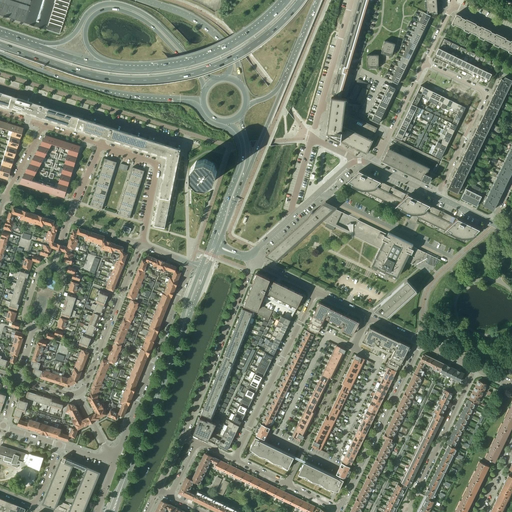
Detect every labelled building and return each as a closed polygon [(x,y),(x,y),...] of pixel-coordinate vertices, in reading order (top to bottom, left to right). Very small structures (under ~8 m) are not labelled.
[(0,0),(0,15),(22,22),(28,0),(0,0)] [(28,0),(22,22),(59,34),(69,0),(28,0)] [(331,93),(345,97),(347,97),(353,75),(348,73),(369,0),(358,0),(339,66),(341,66),(340,69),(338,68),(331,93)] [(425,0),(427,12),(433,12),(434,12),(434,13),(437,13),(436,0),(425,0)] [(424,12),(421,17),(428,21),(431,16),(430,15),(424,12)] [(451,23),(465,30),(470,21),(456,14),(451,23)] [(428,21),(421,17),(419,22),(426,26),(428,21)] [(465,30),(480,37),(484,28),(470,21),(465,30)] [(419,22),(416,27),(424,30),(426,26),(419,22)] [(424,30),(416,27),(414,32),(421,35),(424,30)] [(480,37),(494,43),(498,35),(484,28),(480,37)] [(414,32),(412,37),(419,40),(421,35),(414,32)] [(494,43),(508,50),(511,41),(498,35),(494,43)] [(419,40),(412,37),(409,42),(417,45),(419,40)] [(381,53),(382,53),(392,56),(392,54),(395,44),(384,41),(381,51),(382,51),(381,53)] [(409,42),(407,46),(414,50),(417,45),(409,42)] [(407,46),(406,49),(405,51),(412,55),(414,50),(407,46)] [(438,59),(442,50),(438,48),(434,57),(438,59)] [(446,52),(442,50),(438,59),(442,61),(446,52)] [(405,51),(402,56),(410,60),(412,55),(405,51)] [(450,54),(446,52),(442,61),(446,63),(450,54)] [(454,56),(450,54),(446,63),(450,65),(454,56)] [(378,66),(379,66),(379,55),(367,55),(367,66),(367,68),(378,68),(378,66)] [(410,60),(402,56),(400,61),(407,64),(410,60)] [(458,58),(454,56),(450,65),(454,67),(458,58)] [(463,60),(458,58),(454,67),(458,69),(463,60)] [(467,62),(463,60),(458,69),(462,71),(467,62)] [(400,61),(398,66),(405,69),(407,64),(400,61)] [(471,64),(467,62),(462,71),(466,73),(471,64)] [(475,66),(471,64),(466,73),(470,75),(475,66)] [(405,69),(398,66),(395,71),(402,74),(405,69)] [(479,68),(475,66),(470,75),(474,77),(479,68)] [(483,70),(479,68),(474,77),(478,79),(483,70)] [(487,72),(483,70),(478,79),(482,81),(487,72)] [(395,71),(393,76),(400,79),(402,74),(395,71)] [(491,74),(487,72),(482,81),(487,83),(491,74)] [(400,79),(393,76),(391,81),(397,84),(398,84),(400,79)] [(494,92),(503,96),(511,80),(505,77),(503,80),(501,79),(494,92)] [(358,79),(356,82),(369,88),(371,85),(358,79)] [(356,84),(349,98),(355,101),(361,87),(356,84)] [(386,90),(393,94),(396,88),(395,88),(388,85),(386,90)] [(416,94),(420,96),(425,88),(420,85),(416,94)] [(356,101),(361,104),(368,90),(363,87),(356,101)] [(429,90),(425,88),(420,96),(420,97),(424,99),(429,90)] [(386,90),(384,95),(391,98),(393,94),(386,90)] [(433,92),(429,90),(424,99),(428,101),(433,92)] [(0,105),(166,158),(168,158),(168,159),(169,159),(173,160),(172,160),(174,161),(174,160),(176,161),(177,161),(178,161),(181,149),(0,92),(0,105)] [(437,93),(433,92),(428,101),(432,103),(437,93)] [(497,110),(503,96),(494,92),(488,106),(497,110)] [(441,95),(437,93),(432,103),(436,105),(441,95)] [(420,97),(420,96),(416,94),(412,103),(416,105),(420,97)] [(381,100),(388,103),(391,98),(384,95),(381,100)] [(436,105),(440,106),(445,97),(441,95),(436,105)] [(344,103),(344,101),(344,98),(347,99),(347,98),(331,96),(327,132),(330,133),(330,136),(366,153),(373,139),(372,139),(377,128),(346,113),(342,112),(343,105),(352,106),(355,111),(356,108),(359,110),(361,105),(344,103)] [(448,99),(445,97),(440,106),(444,108),(448,99)] [(452,101),(448,99),(444,108),(448,110),(452,101)] [(381,100),(379,105),(386,108),(388,103),(381,100)] [(456,103),(452,101),(448,110),(452,112),(456,103)] [(461,105),(456,103),(452,112),(456,114),(461,105)] [(409,108),(418,113),(420,108),(411,104),(409,108)] [(377,110),(384,113),(386,108),(379,105),(377,110)] [(465,107),(461,105),(456,114),(461,116),(465,107)] [(481,120),(490,124),(497,110),(488,106),(481,120)] [(416,117),(418,113),(409,108),(407,112),(416,117)] [(377,110),(374,114),(381,118),(384,113),(377,110)] [(405,116),(414,121),(416,117),(407,112),(405,116)] [(372,120),(379,123),(381,118),(374,114),(372,120)] [(461,116),(456,114),(452,122),(457,124),(461,116)] [(412,125),(414,121),(405,116),(403,120),(412,125)] [(403,120),(401,124),(410,129),(412,125),(403,120)] [(483,138),(490,124),(481,120),(474,133),(483,138)] [(447,121),(445,126),(454,130),(456,126),(447,121)] [(14,132),(16,125),(8,123),(6,130),(14,132)] [(408,133),(410,129),(401,124),(399,128),(408,133)] [(23,128),(16,125),(14,132),(21,134),(23,128)] [(452,134),(454,130),(445,126),(443,130),(452,134)] [(399,128),(397,132),(406,137),(408,133),(399,128)] [(450,138),(452,134),(443,130),(441,134),(450,138)] [(404,141),(406,137),(397,132),(395,137),(404,141)] [(483,138),(474,133),(468,147),(477,151),(483,138)] [(448,142),(450,138),(441,134),(439,138),(448,142)] [(42,141),(50,143),(52,137),(46,135),(42,141)] [(58,139),(52,137),(50,143),(52,144),(56,145),(58,139)] [(438,163),(439,160),(395,138),(393,141),(438,163)] [(439,138),(437,142),(446,146),(448,142),(439,138)] [(72,150),(74,144),(67,142),(65,148),(72,150)] [(428,183),(437,164),(435,163),(432,171),(430,170),(428,175),(425,173),(427,168),(408,159),(411,151),(393,142),(390,147),(389,147),(382,161),(423,181),(428,183)] [(444,150),(446,146),(437,142),(435,146),(444,150)] [(81,146),(74,144),(72,150),(79,152),(81,146)] [(442,154),(444,150),(435,146),(433,150),(442,154)] [(470,165),(477,151),(468,147),(461,161),(470,165)] [(440,159),(442,154),(433,150),(431,154),(440,159)] [(104,158),(103,164),(109,165),(115,167),(116,162),(104,158)] [(168,158),(166,158),(164,167),(158,197),(164,198),(170,199),(174,181),(177,167),(178,161),(177,161),(176,161),(174,160),(174,161),(172,160),(173,160),(169,159),(168,159),(168,158)] [(213,165),(205,160),(196,162),(191,169),(191,178),(192,179),(197,185),(206,187),(214,182),(217,173),(213,165)] [(470,165),(461,161),(454,175),(463,179),(470,165)] [(506,183),(511,170),(511,168),(504,164),(497,178),(506,183)] [(144,171),(132,167),(130,172),(136,174),(143,176),(144,171)] [(0,176),(7,179),(8,175),(9,173),(1,170),(0,172),(0,176)] [(481,230),(362,173),(359,171),(346,183),(347,182),(354,187),(357,188),(362,190),(367,190),(367,193),(395,207),(396,206),(403,211),(407,212),(412,214),(416,214),(417,217),(445,231),(446,230),(453,235),(456,236),(461,238),(466,238),(470,237),(473,237),(476,235),(475,233),(479,230),(481,231),(481,230)] [(457,193),(463,179),(454,175),(448,188),(457,193)] [(19,183),(27,185),(29,179),(23,177),(19,183)] [(506,183),(497,178),(491,192),(500,196),(506,183)] [(39,182),(32,180),(29,179),(27,185),(35,188),(39,182)] [(57,195),(59,188),(57,188),(51,186),(49,192),(57,195)] [(65,197),(67,191),(59,188),(57,195),(65,197)] [(471,191),(466,189),(461,198),(466,201),(471,191)] [(204,190),(191,190),(191,197),(192,205),(192,208),(205,208),(205,207),(205,201),(208,201),(211,192),(208,192),(204,192),(204,191),(204,190)] [(471,191),(466,201),(471,203),(476,194),(471,191)] [(493,210),(500,196),(491,192),(484,206),(493,210)] [(481,196),(476,194),(471,203),(476,206),(481,196)] [(278,261),(277,261),(322,220),(335,227),(336,224),(342,212),(348,216),(349,215),(335,209),(337,207),(325,201),(324,203),(312,213),(311,212),(309,216),(307,218),(305,220),(265,256),(277,261),(278,261)] [(18,215),(18,216),(20,210),(13,207),(12,213),(14,214),(13,217),(16,218),(17,215),(18,215)] [(23,210),(20,210),(18,216),(20,216),(19,219),(20,219),(19,222),(20,222),(21,219),(22,220),(22,219),(24,220),(27,212),(23,210)] [(27,212),(24,220),(29,221),(29,222),(30,222),(29,225),(30,225),(34,214),(27,212)] [(41,216),(34,214),(30,225),(32,226),(32,223),(34,223),(38,224),(41,216)] [(41,216),(38,224),(40,225),(41,226),(40,229),(42,229),(43,226),(44,226),(45,224),(47,218),(45,218),(46,217),(41,216)] [(435,258),(439,260),(438,260),(439,260),(440,260),(412,246),(413,244),(388,232),(387,234),(358,220),(357,220),(358,220),(352,232),(336,224),(335,227),(380,249),(372,265),(397,277),(405,261),(412,264),(413,263),(413,262),(414,261),(415,260),(416,259),(417,259),(420,258),(421,257),(422,257),(423,256),(423,255),(424,254),(425,253),(431,256),(430,256),(431,256),(435,258),(434,258),(435,258)] [(78,231),(77,234),(79,234),(79,236),(81,237),(82,235),(83,235),(83,236),(85,236),(84,239),(85,239),(88,231),(85,230),(79,228),(78,231)] [(3,231),(2,236),(12,239),(13,240),(13,238),(12,237),(9,236),(10,234),(3,231)] [(88,231),(85,239),(84,242),(85,243),(86,240),(87,241),(88,240),(91,241),(94,233),(88,231)] [(94,233),(91,241),(94,242),(94,243),(95,243),(94,246),(96,246),(100,235),(94,233)] [(100,235),(96,246),(97,247),(98,243),(102,245),(104,239),(105,237),(104,236),(100,235)] [(104,239),(102,245),(99,252),(101,252),(102,249),(103,249),(106,250),(109,242),(106,241),(106,239),(104,239)] [(109,242),(106,250),(110,251),(109,252),(111,252),(110,255),(115,244),(109,242)] [(55,249),(57,249),(58,250),(59,250),(60,250),(61,251),(62,251),(66,252),(69,253),(69,250),(72,251),(72,248),(67,247),(66,246),(65,246),(64,246),(62,245),(60,245),(59,244),(57,243),(57,244),(55,249)] [(115,244),(110,255),(111,255),(112,252),(114,253),(115,250),(120,252),(119,254),(121,255),(121,253),(122,251),(123,248),(123,247),(119,245),(118,245),(116,244),(115,244)] [(122,251),(121,253),(121,255),(120,257),(119,257),(118,259),(116,258),(115,259),(117,260),(124,263),(128,254),(122,251)] [(146,259),(146,260),(148,263),(152,265),(155,258),(148,255),(147,260),(146,259)] [(439,261),(431,257),(429,262),(435,265),(439,261)] [(162,261),(155,258),(152,265),(153,265),(153,267),(153,268),(155,268),(156,268),(159,269),(162,261)] [(147,265),(148,263),(146,260),(145,260),(142,260),(140,266),(147,269),(148,265),(147,265)] [(162,261),(159,269),(162,270),(162,271),(164,272),(163,275),(165,274),(165,272),(166,271),(167,271),(170,264),(166,262),(162,261)] [(177,267),(170,264),(167,271),(169,271),(172,273),(177,270),(176,269),(177,267)] [(147,269),(140,266),(139,269),(138,268),(136,273),(137,273),(146,277),(147,275),(146,275),(147,273),(146,273),(147,271),(146,270),(147,269)] [(19,273),(16,271),(15,274),(27,278),(29,272),(21,269),(19,273)] [(177,270),(172,273),(171,276),(167,275),(167,276),(178,280),(181,272),(177,270)] [(270,279),(257,272),(244,305),(244,307),(245,307),(253,310),(252,312),(269,319),(272,311),(262,306),(260,305),(264,294),(270,279)] [(110,276),(109,278),(117,281),(119,277),(109,273),(108,275),(110,276)] [(26,283),(27,278),(15,274),(14,276),(18,277),(17,280),(26,283)] [(178,281),(178,280),(167,276),(166,278),(167,279),(168,278),(169,278),(168,283),(176,286),(178,281)] [(142,283),(143,281),(135,278),(133,283),(143,286),(143,284),(143,283),(142,283)] [(297,307),(298,305),(303,295),(274,280),(274,281),(270,279),(264,294),(267,295),(268,293),(297,307)] [(12,282),(11,284),(11,285),(24,289),(26,283),(17,280),(16,283),(12,282)] [(176,286),(168,283),(164,281),(164,282),(167,284),(166,284),(167,285),(166,288),(174,291),(176,286)] [(416,289),(409,281),(391,297),(390,296),(389,296),(385,299),(374,309),(387,316),(399,305),(416,289)] [(105,284),(106,285),(107,285),(106,288),(113,291),(115,286),(105,282),(105,284)] [(22,294),(24,289),(11,285),(11,287),(15,288),(14,291),(22,294)] [(139,292),(139,291),(131,287),(129,292),(139,296),(140,294),(139,293),(139,292)] [(172,297),(174,291),(166,288),(164,291),(163,292),(160,291),(160,292),(171,297),(172,297)] [(97,293),(99,294),(98,295),(107,298),(109,294),(98,290),(97,293)] [(14,291),(13,294),(9,293),(8,295),(21,299),(22,294),(14,291)] [(171,297),(160,292),(160,293),(162,294),(162,295),(161,299),(169,302),(171,297)] [(80,300),(75,299),(76,296),(68,293),(66,299),(79,303),(80,300)] [(19,305),(21,299),(8,295),(7,297),(11,299),(10,302),(6,300),(6,301),(19,305)] [(78,305),(79,303),(66,299),(64,304),(73,307),(74,304),(78,305)] [(105,303),(96,299),(96,301),(97,302),(96,304),(105,308),(106,305),(104,304),(105,303)] [(167,307),(169,302),(161,299),(159,303),(159,302),(158,303),(156,302),(155,303),(167,307)] [(138,306),(138,304),(138,303),(131,300),(129,305),(139,309),(140,306),(138,306)] [(6,303),(10,304),(8,308),(17,310),(19,305),(6,301),(6,303)] [(319,302),(309,322),(310,323),(307,329),(317,334),(321,327),(320,326),(325,316),(326,317),(326,318),(343,327),(342,330),(353,335),(359,322),(348,317),(348,318),(345,316),(346,315),(332,309),(331,310),(329,309),(330,307),(319,302)] [(167,307),(155,303),(155,304),(157,305),(157,306),(158,307),(156,310),(165,313),(167,307)] [(63,310),(75,314),(76,311),(72,310),(73,307),(64,304),(63,310)] [(103,312),(105,308),(96,304),(96,305),(92,304),(91,307),(103,312)] [(101,317),(103,312),(91,307),(90,308),(94,309),(93,313),(101,317)] [(221,363),(201,414),(211,418),(252,312),(243,308),(223,359),(224,360),(223,363),(221,363)] [(136,316),(134,315),(133,315),(134,312),(127,309),(125,314),(136,318),(136,316)] [(75,316),(75,314),(63,310),(61,315),(69,318),(71,314),(75,316)] [(163,318),(165,313),(156,310),(155,313),(154,313),(154,314),(151,313),(151,314),(163,318)] [(160,325),(163,318),(151,314),(150,315),(153,316),(153,317),(152,322),(160,325)] [(290,320),(281,315),(279,320),(288,325),(291,320),(290,320)] [(98,326),(100,321),(87,316),(86,319),(90,320),(89,322),(98,326)] [(132,325),(130,324),(131,321),(124,319),(122,323),(131,327),(132,325)] [(279,320),(276,325),(286,330),(288,325),(279,320)] [(94,334),(96,330),(83,325),(82,329),(86,331),(94,334)] [(157,335),(159,330),(147,325),(146,326),(149,327),(149,328),(150,329),(148,332),(157,335)] [(283,335),(286,330),(276,325),(274,330),(283,335)] [(363,340),(372,344),(374,345),(375,342),(377,342),(393,350),(394,348),(395,349),(390,359),(389,359),(386,365),(388,366),(388,367),(396,371),(399,364),(400,365),(410,345),(399,340),(399,341),(369,326),(366,333),(363,340)] [(16,336),(15,336),(23,339),(23,338),(22,338),(23,333),(13,330),(12,332),(15,333),(14,335),(16,336)] [(274,330),(272,335),(281,340),(283,335),(274,330)] [(306,330),(304,334),(305,334),(304,336),(303,336),(311,340),(314,334),(306,330)] [(157,335),(148,332),(147,335),(146,335),(146,336),(143,335),(142,336),(154,341),(157,335)] [(126,339),(124,338),(125,336),(118,333),(116,337),(126,341),(126,339)] [(279,345),(281,340),(272,335),(269,340),(279,345)] [(152,346),(154,341),(142,336),(142,337),(145,338),(144,339),(145,340),(144,343),(152,346)] [(309,346),(311,340),(303,336),(301,339),(302,340),(301,342),(300,341),(309,346)] [(87,347),(89,343),(80,339),(80,341),(78,341),(77,343),(87,347)] [(13,342),(12,346),(20,349),(21,344),(11,340),(11,341),(13,342)] [(269,340),(267,345),(276,349),(279,345),(269,340)] [(306,351),(309,346),(300,341),(298,345),(299,346),(298,348),(297,347),(306,351)] [(123,349),(120,348),(121,345),(114,342),(113,347),(123,351),(123,349)] [(36,347),(47,351),(47,349),(44,348),(44,345),(37,343),(36,347)] [(152,346),(144,343),(143,346),(142,346),(141,347),(139,346),(138,347),(150,352),(152,346)] [(274,354),(276,349),(267,345),(264,350),(274,354)] [(336,345),(322,375),(330,379),(331,379),(346,350),(336,345)] [(148,356),(150,352),(138,347),(138,348),(141,349),(139,353),(148,356)] [(296,351),(297,351),(296,353),(295,353),(294,353),(303,357),(306,351),(297,347),(296,351)] [(242,372),(244,373),(255,350),(253,349),(242,372)] [(120,358),(117,357),(118,354),(111,351),(109,356),(119,360),(120,358)] [(33,357),(44,360),(45,357),(41,356),(42,354),(34,352),(33,357)] [(265,352),(262,357),(270,361),(273,356),(265,352)] [(78,359),(85,362),(87,357),(77,353),(77,355),(79,356),(78,359)] [(148,356),(139,353),(137,357),(136,358),(134,357),(133,358),(145,362),(148,356)] [(294,353),(293,357),(294,357),(293,359),(292,358),(292,359),(300,363),(303,357),(294,353)] [(356,354),(353,359),(363,364),(365,359),(356,354)] [(424,355),(425,362),(433,366),(433,368),(440,371),(444,363),(425,354),(424,355)] [(415,370),(414,372),(422,375),(424,371),(421,370),(425,362),(424,355),(423,355),(415,370)] [(262,357),(259,362),(268,367),(270,361),(262,357)] [(9,361),(10,362),(11,359),(9,358),(8,360),(4,359),(2,365),(7,367),(9,361)] [(143,368),(145,362),(133,358),(133,359),(136,360),(135,361),(136,361),(134,365),(143,368)] [(109,364),(110,362),(107,360),(103,359),(102,359),(101,364),(110,367),(111,365),(109,364)] [(298,368),(300,363),(292,359),(290,362),(291,363),(290,365),(289,364),(298,368)] [(353,359),(351,364),(361,369),(363,364),(353,359)] [(34,368),(38,370),(40,364),(31,361),(30,366),(34,367),(34,368)] [(259,362),(257,368),(265,372),(268,367),(259,362)] [(75,366),(74,369),(81,371),(83,367),(74,363),(73,365),(75,366)] [(444,363),(440,371),(443,372),(441,376),(445,377),(447,374),(453,377),(451,380),(455,382),(456,380),(460,382),(463,374),(463,373),(444,363)] [(289,364),(287,368),(288,368),(287,370),(286,370),(295,374),(298,368),(289,364)] [(351,364),(349,369),(358,374),(361,369),(351,364)] [(143,368),(134,365),(133,368),(132,368),(132,369),(129,368),(129,369),(141,373),(143,368)] [(385,372),(394,376),(396,371),(388,367),(385,372)] [(40,370),(38,370),(34,368),(32,374),(40,377),(42,371),(40,370)] [(74,370),(72,374),(71,377),(78,380),(81,371),(74,369),(73,368),(73,369),(74,370)] [(108,375),(105,374),(106,371),(99,368),(97,373),(107,377),(108,375)] [(257,368),(254,373),(263,377),(265,372),(257,368)] [(138,379),(141,373),(129,369),(128,370),(131,371),(131,372),(130,376),(138,379)] [(346,374),(356,379),(358,374),(349,369),(346,374)] [(292,380),(295,374),(286,370),(285,374),(286,374),(285,376),(284,376),(292,380)] [(383,377),(391,381),(394,376),(385,372),(383,377)] [(254,373),(252,378),(260,382),(263,377),(254,373)] [(410,381),(418,385),(422,377),(414,373),(410,381)] [(353,384),(356,379),(346,374),(344,379),(353,384)] [(66,386),(69,378),(63,376),(63,375),(62,375),(61,376),(59,383),(66,386)] [(314,410),(330,379),(322,375),(306,406),(314,410)] [(138,379),(130,376),(129,379),(128,379),(128,380),(125,379),(125,380),(136,384),(138,379)] [(281,381),(289,385),(292,380),(284,376),(282,379),(283,380),(282,382),(281,381)] [(71,377),(70,378),(69,378),(66,386),(67,386),(68,386),(69,386),(77,382),(78,381),(78,380),(71,377)] [(383,377),(380,382),(389,387),(391,381),(383,377)] [(104,384),(102,383),(103,381),(95,378),(94,382),(104,386),(104,384)] [(252,378),(249,383),(258,388),(260,382),(252,378)] [(343,385),(351,389),(353,384),(344,379),(341,384),(343,385)] [(137,384),(136,384),(125,380),(124,381),(127,382),(127,383),(128,384),(126,387),(135,390),(137,384)] [(435,381),(434,380),(415,420),(416,421),(435,381)] [(484,391),(486,385),(487,384),(478,380),(475,386),(484,391)] [(286,391),(289,385),(281,381),(279,385),(280,385),(279,387),(278,387),(286,391)] [(414,393),(418,385),(410,381),(406,389),(414,393)] [(378,388),(386,392),(389,387),(380,382),(378,388)] [(249,383),(247,389),(255,393),(258,388),(249,383)] [(348,394),(351,389),(343,385),(341,390),(348,394)] [(475,386),(472,392),(481,396),(484,391),(475,386)] [(135,390),(126,387),(125,390),(124,390),(124,391),(121,390),(121,391),(133,395),(135,390)] [(275,393),(284,397),(286,391),(278,387),(276,391),(277,391),(276,393),(275,393)] [(375,393),(384,397),(386,392),(378,388),(375,393)] [(247,389),(244,394),(253,398),(255,393),(247,389)] [(402,397),(410,401),(414,393),(406,389),(402,397)] [(338,396),(346,399),(348,394),(341,390),(338,396)] [(450,400),(453,394),(445,390),(443,393),(442,393),(441,395),(450,400)] [(28,391),(26,397),(34,400),(36,394),(28,391)] [(130,401),(133,395),(121,391),(120,392),(123,393),(123,394),(122,398),(130,401)] [(37,392),(36,394),(34,400),(33,405),(35,406),(37,402),(40,403),(43,394),(37,392)] [(478,403),(481,396),(472,392),(469,399),(478,403)] [(281,402),(284,397),(275,393),(274,396),(274,397),(274,399),(273,398),(281,402)] [(372,398),(381,402),(384,397),(375,393),(372,398)] [(43,394),(40,403),(43,404),(42,408),(44,408),(48,396),(43,394)] [(244,394),(242,399),(250,403),(253,398),(244,394)] [(447,405),(450,400),(441,395),(440,397),(441,397),(439,402),(447,405)] [(54,397),(48,396),(44,408),(46,409),(47,405),(51,406),(54,397)] [(343,405),(346,399),(338,396),(335,401),(343,405)] [(52,411),(55,412),(59,399),(54,397),(51,406),(54,407),(52,411)] [(406,409),(410,401),(402,397),(398,405),(406,409)] [(92,406),(100,402),(97,398),(88,398),(92,406)] [(130,401),(122,398),(121,401),(120,401),(120,402),(117,401),(116,402),(119,403),(127,407),(128,407),(130,401)] [(273,398),(271,402),(272,403),(271,404),(270,404),(278,408),(281,402),(273,398)] [(370,403),(379,407),(381,402),(372,398),(370,403)] [(57,413),(58,408),(62,410),(64,401),(59,399),(55,412),(57,413)] [(242,399),(239,404),(248,409),(250,403),(242,399)] [(476,403),(470,400),(468,399),(465,405),(474,409),(475,407),(474,407),(476,403)] [(341,410),(343,405),(335,401),(333,406),(341,410)] [(96,412),(104,409),(102,405),(104,404),(103,402),(101,403),(101,402),(100,402),(92,406),(96,412)] [(437,404),(436,407),(444,411),(447,405),(439,402),(438,404),(437,404)] [(66,411),(70,413),(75,405),(69,403),(66,411)] [(124,416),(127,407),(119,403),(119,405),(121,406),(121,407),(118,413),(119,415),(120,415),(120,414),(124,416)] [(367,408),(376,413),(379,407),(370,403),(367,408)] [(239,404),(237,410),(245,414),(248,409),(239,404)] [(275,414),(278,408),(270,404),(268,408),(269,408),(268,410),(267,410),(275,414)] [(70,413),(73,417),(79,413),(75,405),(70,413)] [(394,413),(403,417),(406,409),(398,405),(394,413)] [(465,405),(463,410),(470,414),(472,410),(473,411),(474,409),(465,405)] [(316,411),(314,410),(306,406),(292,436),(302,441),(302,440),(316,411)] [(330,412),(338,415),(341,410),(333,406),(330,412)] [(442,415),(444,411),(436,407),(435,408),(436,408),(434,412),(435,412),(435,414),(442,417),(443,416),(442,415)] [(365,414),(374,418),(376,413),(367,408),(365,414)] [(97,419),(98,419),(107,414),(104,409),(96,412),(96,413),(94,413),(95,414),(95,413),(98,418),(97,418),(97,419)] [(108,416),(117,419),(118,415),(119,415),(118,413),(110,410),(108,416)] [(237,410),(234,415),(242,419),(245,414),(237,410)] [(273,420),(275,414),(267,410),(265,413),(266,414),(265,416),(264,415),(264,416),(273,420)] [(463,410),(460,416),(468,420),(469,418),(469,417),(470,414),(463,410)] [(336,421),(338,415),(330,412),(328,417),(336,421)] [(79,413),(73,417),(69,419),(70,421),(72,420),(75,424),(83,420),(79,413)] [(390,421),(399,425),(403,417),(394,413),(390,421)] [(418,426),(423,414),(421,413),(415,425),(418,426)] [(511,415),(507,413),(500,427),(508,432),(511,426),(511,425),(511,415)] [(365,414),(362,419),(371,423),(374,418),(365,414)] [(433,418),(432,419),(440,423),(442,417),(435,414),(434,416),(433,415),(432,417),(433,418)] [(475,435),(484,415),(482,414),(473,434),(475,435)] [(234,415),(231,420),(240,424),(242,419),(234,415)] [(270,425),(273,420),(264,416),(262,419),(263,420),(262,422),(270,426),(270,425)] [(333,426),(336,421),(328,417),(326,416),(324,421),(333,426)] [(460,416),(457,421),(465,425),(467,421),(467,422),(468,420),(460,416)] [(30,429),(37,431),(40,423),(40,422),(37,421),(38,418),(34,417),(33,420),(30,429)] [(210,435),(216,423),(208,419),(207,421),(206,420),(200,417),(193,434),(208,441),(208,440),(210,435)] [(28,422),(26,421),(24,427),(30,429),(33,420),(30,419),(30,420),(28,419),(28,422)] [(76,427),(74,428),(78,429),(87,424),(86,424),(84,420),(84,419),(83,420),(75,424),(76,427)] [(360,424),(369,428),(371,423),(362,419),(360,424)] [(437,429),(440,423),(432,419),(429,425),(437,429)] [(43,433),(46,421),(45,421),(44,424),(40,423),(37,431),(37,432),(43,433)] [(230,421),(227,426),(237,430),(239,425),(230,421)] [(331,431),(333,426),(324,421),(321,426),(331,431)] [(395,433),(399,425),(390,421),(387,429),(395,433)] [(457,421),(455,426),(463,431),(464,429),(463,428),(465,425),(457,421)] [(258,432),(256,435),(264,439),(270,427),(262,423),(260,426),(258,425),(255,431),(258,432)] [(55,437),(58,428),(59,425),(55,424),(54,427),(51,426),(50,426),(48,435),(55,437)] [(357,429),(366,434),(369,428),(360,424),(357,429)] [(437,429),(429,425),(426,431),(434,434),(437,429)] [(234,435),(237,430),(227,426),(225,431),(234,435)] [(319,431),(328,435),(331,431),(321,426),(319,431)] [(455,426),(452,432),(460,436),(461,432),(462,432),(463,431),(455,426)] [(70,432),(69,435),(69,437),(70,437),(71,436),(75,437),(78,429),(74,428),(72,427),(71,432),(70,432)] [(506,438),(508,432),(500,427),(493,442),(501,446),(504,440),(505,441),(506,438)] [(55,437),(61,439),(63,434),(63,433),(61,433),(62,430),(61,430),(61,429),(58,428),(55,437)] [(357,429),(355,435),(364,439),(366,434),(357,429)] [(386,438),(391,441),(395,433),(387,429),(383,437),(386,438)] [(225,431),(223,436),(232,440),(234,435),(225,431)] [(326,440),(328,435),(319,431),(316,436),(326,440)] [(431,440),(434,434),(426,431),(424,436),(431,440)] [(452,432),(449,437),(458,441),(459,439),(458,439),(460,436),(452,432)] [(352,440),(361,444),(364,439),(355,435),(352,440)] [(223,436),(221,440),(220,441),(230,445),(232,440),(223,436)] [(259,438),(255,436),(250,448),(253,450),(252,452),(287,469),(287,470),(288,469),(289,466),(290,466),(292,463),(291,462),(294,457),(286,453),(260,441),(261,439),(259,438)] [(314,441),(324,445),(326,440),(316,436),(314,441)] [(429,446),(431,440),(424,436),(421,442),(429,446)] [(457,443),(458,441),(449,437),(447,443),(450,444),(454,447),(456,443),(457,443)] [(382,446),(390,450),(394,442),(391,441),(386,438),(382,446)] [(350,445),(358,449),(361,444),(352,440),(350,445)] [(227,450),(230,445),(220,441),(218,445),(218,446),(227,450)] [(321,450),(324,445),(314,441),(312,446),(321,450)] [(426,452),(429,446),(421,442),(420,444),(419,444),(418,446),(419,446),(418,448),(426,452)] [(501,446),(493,442),(485,457),(494,462),(497,455),(498,456),(498,454),(499,453),(498,452),(501,446)] [(0,454),(4,456),(2,459),(2,460),(2,461),(3,461),(3,462),(4,462),(5,462),(6,462),(6,461),(8,461),(8,464),(11,462),(13,462),(12,465),(17,467),(19,463),(20,464),(21,461),(25,462),(24,463),(38,469),(43,457),(28,453),(27,454),(25,454),(25,453),(0,445),(0,454)] [(347,450),(356,454),(358,449),(350,445),(347,450)] [(449,445),(445,451),(453,455),(454,455),(455,453),(455,452),(456,449),(449,445)] [(386,458),(390,450),(382,446),(378,454),(386,458)] [(423,457),(426,452),(418,448),(415,453),(414,453),(423,457)] [(345,456),(353,460),(356,454),(347,450),(345,456)] [(451,461),(453,455),(445,451),(443,457),(451,461)] [(420,463),(423,457),(414,453),(412,457),(413,457),(412,459),(420,463)] [(212,461),(216,463),(218,459),(206,454),(204,454),(203,457),(207,460),(207,459),(208,459),(208,460),(209,461),(210,460),(212,461)] [(374,462),(382,466),(386,458),(378,454),(374,462)] [(54,508),(63,487),(74,462),(66,458),(63,456),(62,460),(60,460),(42,503),(54,508)] [(351,465),(353,460),(345,456),(342,461),(351,465)] [(203,457),(200,464),(207,467),(209,463),(211,464),(212,461),(210,460),(209,461),(208,460),(208,459),(207,459),(207,460),(203,457)] [(451,461),(443,457),(440,463),(448,467),(451,461)] [(218,459),(216,463),(213,469),(215,470),(216,467),(219,468),(222,461),(218,459)] [(418,469),(420,463),(412,459),(410,464),(409,464),(418,469)] [(485,471),(488,465),(480,461),(473,476),(481,480),(484,474),(485,474),(487,471),(485,471)] [(298,475),(333,492),(334,492),(335,490),(338,491),(344,479),(340,478),(338,477),(338,478),(312,465),(304,462),(301,467),(299,470),(300,471),(298,475)] [(350,466),(342,462),(336,474),(344,478),(346,475),(348,476),(351,470),(349,469),(350,466)] [(374,462),(370,470),(378,474),(382,466),(374,462)] [(230,465),(226,463),(222,473),(224,474),(225,471),(227,472),(230,465)] [(445,473),(448,467),(440,463),(437,469),(445,473)] [(194,481),(195,481),(199,484),(207,467),(200,464),(192,480),(194,481)] [(415,474),(418,469),(409,464),(407,468),(408,468),(407,471),(415,474)] [(87,467),(68,511),(82,511),(100,472),(87,467)] [(239,469),(235,467),(230,477),(233,478),(234,476),(235,477),(239,469)] [(445,473),(437,469),(434,475),(442,479),(445,473)] [(247,473),(243,471),(238,481),(241,482),(242,480),(244,481),(247,473)] [(365,480),(374,484),(378,476),(369,471),(365,480)] [(412,480),(415,474),(407,471),(405,475),(404,474),(403,476),(412,480)] [(504,482),(501,489),(510,493),(511,488),(511,476),(508,474),(505,480),(505,479),(503,482),(504,482)] [(251,475),(247,485),(249,486),(250,484),(252,485),(255,477),(251,475)] [(441,481),(442,479),(434,475),(431,481),(439,485),(440,483),(441,484),(441,482),(441,481)] [(409,486),(412,480),(403,476),(402,478),(403,479),(401,482),(409,486)] [(478,487),(481,480),(473,476),(466,490),(474,494),(476,490),(477,490),(479,488),(478,487)] [(182,485),(190,489),(194,481),(192,480),(186,477),(182,485)] [(222,479),(217,477),(211,490),(216,492),(222,479)] [(260,479),(255,489),(257,490),(258,488),(260,489),(264,481),(260,479)] [(229,482),(225,480),(218,493),(223,496),(229,482)] [(362,488),(370,492),(374,484),(365,480),(362,488)] [(439,485),(431,481),(428,488),(437,492),(437,491),(436,490),(439,485)] [(405,489),(406,488),(407,487),(398,482),(396,487),(405,492),(405,490),(405,489)] [(268,483),(263,493),(266,494),(267,492),(269,493),(272,485),(268,483)] [(187,496),(189,491),(190,489),(182,485),(179,491),(180,493),(187,496)] [(405,492),(396,487),(394,492),(402,496),(403,495),(404,494),(404,493),(404,492),(405,492)] [(276,488),(272,497),(274,498),(275,496),(277,497),(280,490),(276,488)] [(366,500),(370,492),(362,488),(358,496),(366,500)] [(435,494),(437,492),(428,488),(425,494),(428,495),(433,498),(435,494)] [(503,508),(510,493),(501,489),(498,496),(497,496),(495,498),(496,499),(494,503),(503,508)] [(474,494),(466,490),(459,504),(467,508),(470,503),(471,504),(472,501),(471,501),(474,494)] [(193,499),(199,502),(203,494),(197,491),(194,499),(193,499)] [(289,494),(285,492),(280,501),(282,502),(283,500),(285,501),(289,494)] [(402,496),(394,492),(391,497),(400,501),(401,500),(401,499),(401,498),(402,496)] [(199,502),(204,504),(208,496),(203,494),(199,502)] [(204,504),(210,507),(214,499),(208,496),(204,504)] [(297,498),(293,496),(288,505),(290,506),(291,504),(294,505),(297,498)] [(354,504),(362,508),(366,500),(358,496),(354,504)] [(423,501),(432,505),(434,500),(426,496),(425,499),(424,499),(423,501)] [(389,501),(398,506),(398,504),(399,504),(400,502),(400,501),(391,497),(389,501)] [(210,507),(215,510),(219,501),(214,499),(210,507)] [(305,502),(301,500),(297,509),(299,510),(300,508),(302,509),(305,502)] [(58,501),(55,508),(63,511),(67,511),(70,506),(58,501)] [(215,510),(219,511),(220,511),(224,504),(219,501),(215,510)] [(398,506),(389,501),(387,506),(395,510),(396,510),(396,509),(397,508),(397,507),(398,506)] [(429,509),(432,505),(423,501),(423,502),(422,503),(422,504),(422,505),(421,505),(429,509)] [(170,511),(173,506),(168,503),(166,503),(164,507),(166,508),(168,509),(166,511),(170,511)] [(500,511),(503,508),(494,503),(491,510),(490,510),(488,511),(500,511)]
